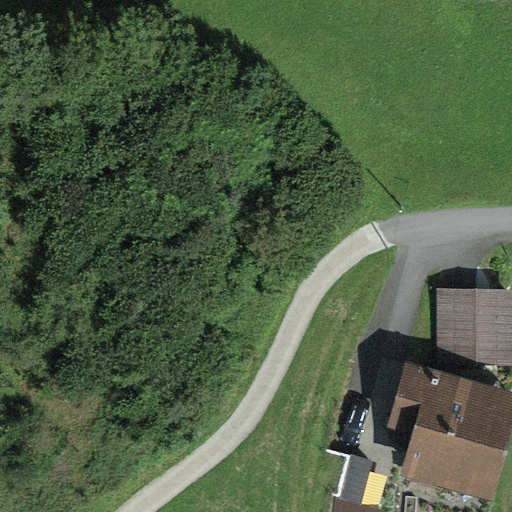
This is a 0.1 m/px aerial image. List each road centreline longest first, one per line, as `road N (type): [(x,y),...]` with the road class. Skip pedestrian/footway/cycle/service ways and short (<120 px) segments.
road 1 (track): [(389,217),(333,248),(251,393),(179,467),(118,511)]
road 2 (residential): [(511,207),(389,217)]
